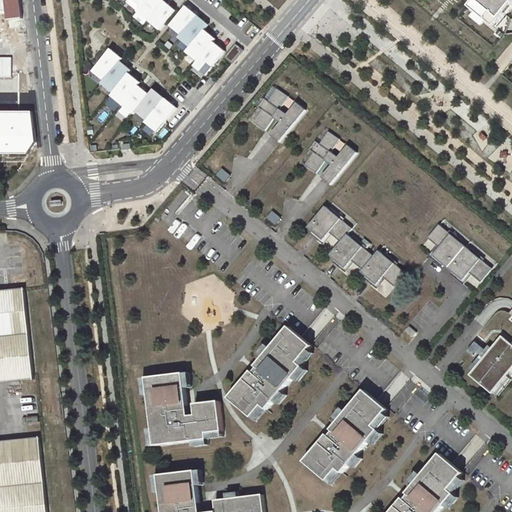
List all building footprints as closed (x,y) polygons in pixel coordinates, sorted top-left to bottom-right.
[(19,0),(4,0),(7,21),(22,19),(19,0)] [(138,12),(149,21),(165,2),(163,0),(147,0),(142,7),(138,12)] [(477,0),(472,7),(496,27),(511,7),(511,4),(510,2),(511,0),(477,0)] [(149,21),(161,31),(177,11),(165,2),(149,21)] [(182,36),(196,19),(198,16),(187,6),(171,26),(182,36)] [(196,19),(207,28),(210,25),(198,16),(196,19)] [(180,38),(191,48),(203,33),(205,30),(207,28),(196,19),(182,36),(180,38)] [(205,30),(203,33),(214,42),(217,40),(205,30)] [(198,62),(214,42),(203,33),(191,48),(187,53),(198,62)] [(198,62),(195,66),(206,76),(226,52),(214,42),(198,62)] [(233,62),(244,52),(239,46),(228,56),(233,62)] [(110,52),(121,61),(124,58),(112,49),(110,52)] [(94,72),(105,81),(121,61),(110,52),(94,72)] [(213,71),(221,78),(232,64),(225,58),(213,71)] [(114,93),(128,76),(130,74),(133,71),(121,61),(105,81),(103,84),(114,93)] [(128,76),(139,86),(142,83),(130,74),(128,76)] [(112,96),(123,105),(139,86),(128,76),(114,93),(112,96)] [(137,112),(151,95),(139,86),(123,105),(134,114),(137,112)] [(287,96),(276,87),(267,100),(263,97),(257,106),(261,109),(253,122),(264,129),(273,117),(280,121),(270,134),(279,142),(305,110),(296,102),(286,114),(279,108),(287,96)] [(153,92),(164,102),(166,99),(155,90),(153,92)] [(137,112),(148,121),(164,102),(153,92),(151,95),(137,112)] [(146,123),(158,132),(178,108),(166,99),(164,102),(148,121),(146,123)] [(0,155),(30,156),(30,108),(0,108),(0,155)] [(339,138),(328,129),(319,142),(315,139),(309,148),(313,151),(305,163),(316,171),(325,158),(331,163),(321,176),(330,183),(357,152),(348,144),(338,155),(331,149),(339,138)] [(217,176),(228,182),(233,174),(222,168),(217,176)] [(351,228),(325,205),(307,227),(312,231),(311,232),(323,244),(331,234),(340,241),(346,234),(351,228)] [(274,210),(268,218),(277,225),(283,217),(274,210)] [(490,268),(438,224),(427,237),(438,247),(432,255),(462,279),(468,272),(479,281),(490,268)] [(372,256),(346,234),(340,241),(327,255),(333,259),(331,261),(344,272),(352,262),(360,269),(372,256)] [(404,272),(378,249),(372,256),(360,269),(359,270),(365,274),(363,276),(375,288),(383,277),(392,285),(404,272)] [(24,288),(0,290),(0,381),(33,378),(24,288)] [(252,370),(229,398),(252,417),(262,405),(267,409),(303,367),(297,362),(311,346),(289,327),(255,367),(257,368),(254,372),(252,370)] [(511,369),(511,352),(497,341),(469,373),(494,391),(511,369)] [(189,416),(183,374),(148,378),(155,445),(208,438),(207,433),(222,430),(219,401),(195,404),(196,415),(189,416)] [(327,434),(304,461),(326,480),(337,468),(342,472),(378,430),(373,426),(387,409),(364,390),(330,430),(332,432),(329,435),(327,434)] [(0,511),(46,511),(40,438),(0,441),(0,511)] [(402,497),(389,511),(437,511),(453,493),(448,489),(462,472),(439,453),(405,494),(407,495),(404,499),(402,497)] [(200,511),(195,471),(160,475),(164,511),(265,511),(263,495),(207,501),(208,511),(200,511)]
